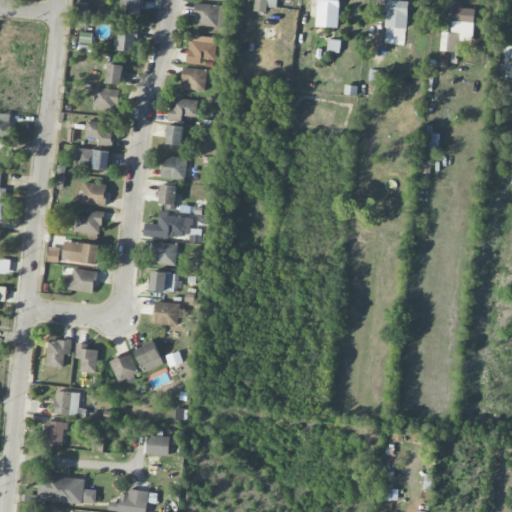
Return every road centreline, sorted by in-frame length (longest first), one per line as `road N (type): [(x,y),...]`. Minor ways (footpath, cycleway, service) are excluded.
road 1 (residential): [(59,0),(4,511)]
road 2 (residential): [(119,321),(145,104),(167,41),(171,0)]
